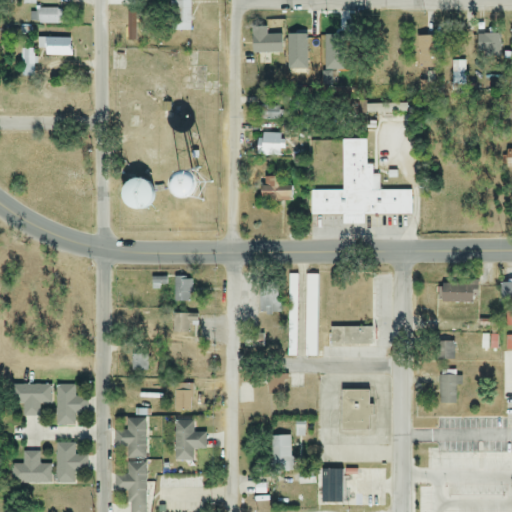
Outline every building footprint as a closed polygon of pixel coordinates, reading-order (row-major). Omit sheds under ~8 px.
[(190,0),(170,0),(170,31),(191,31),(190,0)] [(32,10),(32,24),(61,24),(61,10),(32,10)] [(280,53),(281,32),(251,31),(250,53),(280,53)] [(424,31),(416,31),(416,77),(424,77),(424,31)] [(501,35),(483,35),(483,61),(501,61),(501,35)] [(336,37),(307,37),(307,57),(336,57),(336,37)] [(45,49),(45,57),(71,57),(71,39),(38,39),(38,49),(45,49)] [(23,50),(23,77),(34,77),(34,50),(23,50)] [(279,107),(260,107),(260,122),(279,122),(279,107)] [(281,156),(281,134),(257,134),(257,156),(281,156)] [(342,192),(311,192),(311,217),(343,216),(343,225),(362,225),(362,216),(411,216),(411,191),(378,191),(378,185),(377,185),(377,176),(367,176),(367,141),(342,141),(342,192)] [(145,209),(145,182),(123,182),(123,209),(145,209)] [(305,358),(317,358),(317,275),(305,275),(305,358)] [(298,276),(288,276),(287,358),(296,358),(298,276)] [(174,302),(191,302),(191,278),(174,278),(174,302)] [(477,304),(477,282),(440,282),(440,304),(477,304)] [(500,300),(511,299),(511,282),(500,282),(500,300)] [(259,314),(279,314),(279,285),(259,285),(259,314)] [(172,334),(191,334),(191,314),(172,314),(172,334)] [(352,330),(352,345),(372,345),(372,330),(352,330)] [(248,346),(262,348),(263,340),(249,338),(248,346)] [(454,343),(435,343),(435,361),(454,361),(454,343)] [(182,371),(194,371),(194,348),(182,348),(182,371)] [(131,372),(147,372),(147,350),(131,350),(131,372)] [(268,400),(284,400),(284,376),(268,376),(268,400)] [(462,377),(439,377),(439,406),(457,406),(457,387),(462,387),(462,377)] [(174,411),(191,411),(191,384),(174,384),(174,411)] [(88,398),(75,398),(75,386),(56,385),(56,426),(75,426),(75,414),(87,414),(88,398)] [(51,386),(13,386),(13,406),(23,406),(23,417),(39,417),(39,405),(51,405),(51,386)] [(369,392),(341,392),(341,432),(369,432),(369,392)] [(126,459),(145,459),(145,419),(126,420),(127,432),(114,432),(114,448),(126,448),(126,459)] [(174,462),(193,462),(193,450),(205,450),(205,434),(193,434),(193,422),(174,421),(174,462)] [(271,438),(271,473),(290,473),(290,438),(271,438)] [(55,485),(75,485),(75,473),(87,473),(87,456),(75,456),(75,444),(55,444),(55,485)] [(51,485),(51,466),(39,465),(40,453),(23,453),(23,466),(11,465),(10,484),(51,485)] [(145,511),(146,464),(127,464),(126,475),(114,475),(114,492),(129,493),(128,511),(145,511)] [(299,486),(314,484),(313,475),(298,477),(299,486)] [(511,511),(511,506),(497,507),(496,497),(460,499),(461,511),(511,511)]
